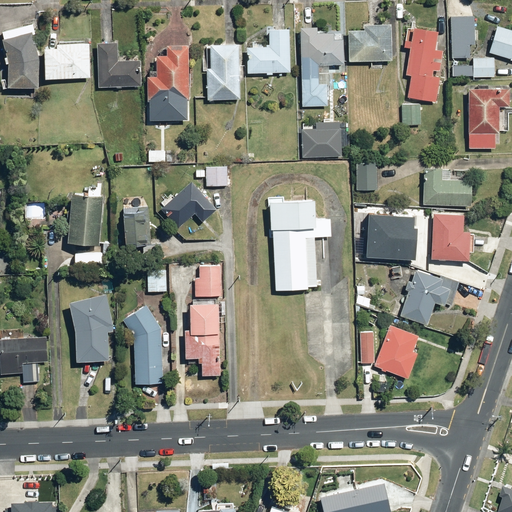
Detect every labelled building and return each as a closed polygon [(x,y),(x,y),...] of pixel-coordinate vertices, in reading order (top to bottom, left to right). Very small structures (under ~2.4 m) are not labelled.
[(472,11),(468,0),(454,0),(455,12),(449,12),(450,60),(468,60),(467,47),(473,47),(472,11)] [(33,25),(0,32),(0,40),(7,88),(33,87),(31,58),(38,58),(37,52),(34,52),(33,25)] [(508,31),(494,27),(486,54),(511,61),(511,25),(510,25),(508,31)] [(362,32),(347,32),(347,61),(390,62),(390,27),(362,26),(362,32)] [(314,29),(298,29),(300,108),(326,107),(325,67),(341,66),(340,34),(315,35),(314,29)] [(409,41),(402,40),(400,50),(407,51),(403,76),(409,77),(405,99),(434,104),(442,51),(432,50),(435,33),(411,29),(409,41)] [(264,77),(272,77),(272,74),(288,74),(288,31),(268,32),(268,48),(244,48),(244,74),(264,74),(264,77)] [(120,63),(120,43),(95,43),(95,88),(139,88),(139,63),(120,63)] [(54,52),(41,52),(41,81),(88,81),(88,46),(54,47),(54,52)] [(236,66),(236,46),(205,47),(205,101),(240,101),(240,66),(236,66)] [(184,52),(163,52),(163,57),(152,57),(153,78),(144,78),(145,103),(185,102),(184,52)] [(492,58),(470,58),(470,78),(492,78),(492,58)] [(274,84),(274,85),(275,87),(275,89),(276,90),(277,91),(278,92),(280,93),(281,94),(283,94),(284,94),(286,94),(287,93),(289,93),(290,91),(291,90),(292,89),(293,87),(293,86),(293,84),(293,83),(292,81),(291,80),(290,78),(289,77),(288,76),(286,76),(285,76),(283,76),(281,76),(280,76),(278,77),(277,78),(276,79),(275,81),(275,82),(274,84)] [(467,134),(467,149),(495,151),(496,131),(507,132),(509,91),(465,90),(464,134),(467,134)] [(418,104),(399,105),(401,126),(420,125),(418,104)] [(299,130),(300,159),(340,157),(339,122),(314,123),(314,130),(299,130)] [(147,150),(146,162),(164,163),(165,151),(147,150)] [(124,151),(113,151),(113,163),(123,164),(124,151)] [(376,161),(355,160),(355,191),(376,192),(376,161)] [(203,171),(194,171),(194,179),(203,179),(203,186),(227,187),(227,167),(203,167),(203,171)] [(440,170),(421,169),(420,206),(468,208),(469,181),(440,180),(440,170)] [(123,182),(122,182),(121,182),(120,182),(118,183),(117,184),(116,185),(115,186),(115,187),(114,188),(114,189),(114,191),(115,192),(115,193),(116,194),(117,195),(118,196),(119,197),(120,197),(122,197),(123,197),(124,197),(125,196),(126,196),(127,195),(128,194),(129,193),(129,191),(129,190),(129,189),(129,187),(129,186),(128,185),(127,184),(126,183),(125,183),(123,182)] [(199,224),(217,208),(198,187),(195,189),(189,182),(157,210),(175,231),(192,216),(199,224)] [(97,247),(101,184),(97,184),(96,188),(86,187),(86,194),(68,193),(64,246),(97,247)] [(314,218),(312,199),(268,201),(270,228),(273,228),(276,289),(308,288),(308,285),(317,285),(314,236),(331,235),(330,217),(314,218)] [(148,234),(147,208),(121,209),(122,250),(143,249),(142,234),(148,234)] [(412,210),(369,209),(367,255),(411,256),(412,210)] [(468,233),(460,233),(461,216),(430,214),(428,261),(465,263),(465,252),(472,252),(472,244),(473,236),(468,236),(468,233)] [(72,253),(71,268),(102,268),(102,254),(72,253)] [(218,298),(220,266),(197,265),(197,278),(193,278),(192,297),(218,298)] [(164,271),(146,271),(146,293),(165,293),(164,271)] [(438,279),(413,271),(409,283),(404,281),(401,291),(406,293),(398,317),(425,326),(432,304),(441,307),(442,303),(451,306),(459,281),(439,275),(438,279)] [(484,277),(464,272),(460,286),(480,291),(484,277)] [(390,275),(377,274),(376,289),(389,290),(390,275)] [(361,307),(370,307),(371,298),(364,297),(365,283),(355,283),(354,314),(361,315),(361,307)] [(73,364),(107,363),(103,334),(111,333),(107,299),(68,304),(72,333),(73,364)] [(186,306),(184,335),(216,337),(217,301),(190,300),(190,306),(186,306)] [(160,329),(143,306),(119,322),(131,336),(132,386),(162,385),(160,329)] [(372,367),(405,380),(415,355),(410,353),(415,338),(387,327),(373,364),(372,367)] [(371,331),(358,332),(360,365),(373,364),(371,331)] [(22,383),(38,382),(38,364),(46,363),(45,338),(0,339),(0,375),(21,374),(22,383)] [(217,377),(218,340),(196,339),(196,343),(182,343),(181,359),(195,360),(195,365),(200,365),(199,376),(217,377)] [(388,383),(375,382),(374,392),(387,393),(388,383)] [(386,511),(379,482),(315,496),(318,511),(386,511)] [(58,511),(59,495),(31,494),(31,498),(19,498),(19,508),(9,508),(8,511),(58,511)] [(211,510),(195,510),(195,511),(231,511),(231,502),(211,502),(211,510)]
